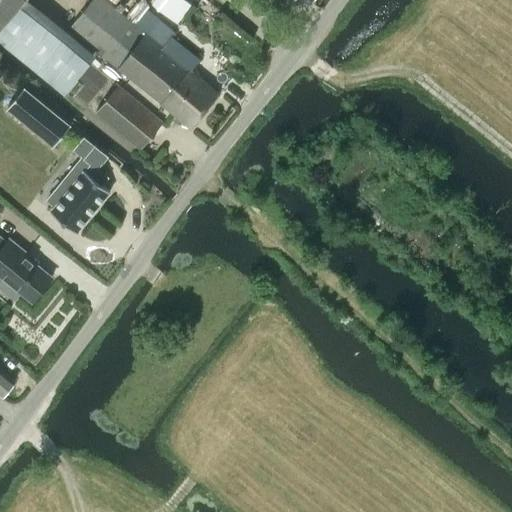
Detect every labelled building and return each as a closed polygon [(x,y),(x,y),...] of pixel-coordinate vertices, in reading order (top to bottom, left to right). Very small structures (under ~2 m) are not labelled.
[(0,0),(0,40),(64,94),(96,55),(28,0),(0,0)] [(191,71),(201,59),(172,37),(163,47),(129,20),(105,0),(92,0),(69,28),(118,68),(162,103),(191,127),(219,93),(191,71)] [(163,122),(117,84),(95,111),(141,149),(163,122)] [(23,88),(7,108),(53,146),(70,126),(23,88)] [(65,193),(50,211),(76,232),(110,191),(102,184),(108,177),(100,171),(110,159),(84,137),(73,150),(90,163),(76,179),(69,173),(57,187),(65,193)] [(0,235),(0,281),(3,278),(32,301),(52,277),(25,255),(27,252),(12,240),(10,242),(8,241),(7,241),(0,235)] [(0,368),(0,394),(2,396),(15,380),(0,368)]
